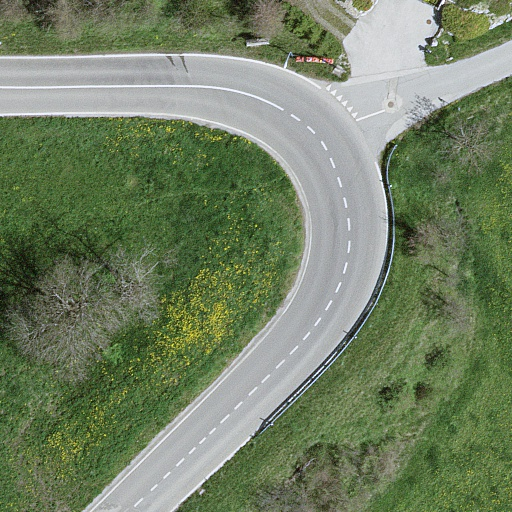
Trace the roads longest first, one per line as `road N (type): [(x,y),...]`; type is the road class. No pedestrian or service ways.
road 1 (tertiary): [(127,511),(323,313),(343,264),(345,211),(317,135)]
road 2 (tertiary): [(317,135),(284,108),(240,90),(0,87)]
road 3 (residential): [(317,135),(511,57)]
